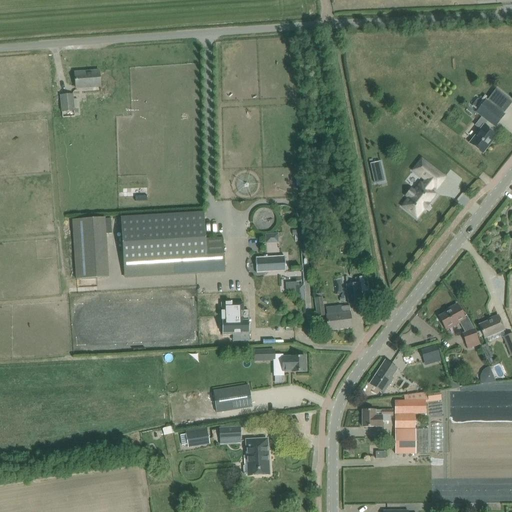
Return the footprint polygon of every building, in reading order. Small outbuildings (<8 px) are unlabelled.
[(83,77),(83,86),(109,85),(108,77),(83,77)] [(483,154),(489,146),(497,136),(495,135),(487,129),(484,126),(487,121),(495,127),(505,114),(503,113),(511,102),(496,90),(487,101),(485,99),(476,113),(481,117),(475,125),(480,129),(469,143),(483,154)] [(82,110),(81,92),(61,93),(61,111),(82,110)] [(382,169),(380,162),(370,164),(372,172),(382,169)] [(402,205),(396,213),(410,224),(417,215),(418,216),(423,210),(422,209),(428,201),(423,197),(427,192),(430,195),(438,184),(415,166),(407,177),(420,186),(416,192),(414,190),(407,199),(404,197),(399,203),(402,205)] [(204,212),(121,217),(125,278),(225,272),(223,238),(205,239),(204,212)] [(105,218),(72,220),(76,280),(109,277),(105,218)] [(285,256),(256,258),(256,273),(285,271),(285,256)] [(346,284),(347,294),(348,304),(362,302),(361,293),(369,292),(367,276),(359,277),(360,283),(346,284)] [(297,301),(304,301),(303,285),(295,285),(295,294),(297,294),(297,301)] [(316,298),(314,298),(316,316),(324,315),(322,297),(322,293),(315,294),(316,298)] [(222,303),(222,327),(222,335),(249,334),(248,311),(242,311),(242,303),(222,303)] [(450,311),(439,317),(444,326),(445,328),(459,321),(463,328),(466,333),(461,335),(465,344),(467,349),(480,344),(474,329),(471,323),(466,316),(464,317),(462,313),(457,304),(449,309),(450,311)] [(341,307),(342,313),(327,315),(327,320),(328,330),(352,328),(349,306),(341,307)] [(479,325),(485,339),(504,330),(498,315),(490,318),(491,320),(479,325)] [(262,324),(262,333),(279,333),(279,324),(262,324)] [(511,355),(511,332),(503,337),(511,356),(511,355)] [(487,343),(481,346),(487,359),(493,357),(487,343)] [(437,346),(421,350),(424,361),(440,356),(437,346)] [(264,350),(254,350),(254,361),(264,361),(274,360),(275,360),(275,354),(275,350),(264,350)] [(275,360),(274,360),(274,376),(283,375),(283,371),(293,371),(293,372),(305,372),(305,357),(293,357),(292,356),(282,356),(282,354),(275,354),(275,360)] [(478,368),(487,364),(482,354),(473,358),(478,368)] [(374,377),(374,378),(370,384),(384,393),(388,387),(387,386),(398,369),(393,366),(385,361),(374,377)] [(480,376),(480,380),(482,384),(496,382),(491,367),(485,369),(482,372),(480,376)] [(412,389),(422,377),(414,370),(404,382),(412,389)] [(248,386),(213,392),(217,413),(252,407),(248,386)] [(395,454),(415,454),(416,414),(425,414),(425,402),(441,401),(439,391),(404,395),(404,400),(395,400),(395,454)] [(393,410),(372,410),(362,410),(362,427),(382,427),(382,422),(389,422),(391,420),(390,416),(393,416),(393,410)] [(219,427),(220,444),(240,443),(240,439),(242,439),(241,426),(219,427)] [(186,434),(180,435),(181,445),(187,444),(188,447),(209,444),(207,429),(186,433),(186,434)] [(267,456),(266,439),(245,441),(247,465),(244,465),(243,466),(244,475),(245,476),(269,474),(268,460),(266,461),(266,456),(267,456)] [(366,470),(364,476),(371,478),(373,471),(366,470)]
